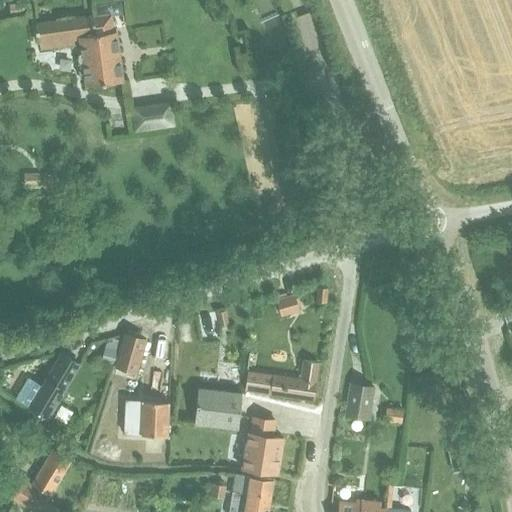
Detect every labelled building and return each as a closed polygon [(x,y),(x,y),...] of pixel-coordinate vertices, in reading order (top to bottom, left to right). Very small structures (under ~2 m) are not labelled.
[(20,4),(8,4),(9,16),(21,15),(20,4)] [(93,15),(36,22),(40,49),(79,44),(85,86),(122,81),(115,31),(113,31),(111,14),(93,17),(93,15)] [(170,108),(132,113),(134,132),(173,127),(170,108)] [(46,172),(22,172),(22,187),(46,187),(46,185),(46,175),(46,172)] [(326,302),(328,287),(319,286),(317,301),(326,302)] [(294,294),(275,299),(280,316),(299,310),(294,294)] [(225,310),(216,312),(219,325),(228,323),(225,310)] [(136,372),(145,340),(124,334),(115,366),(136,372)] [(103,348),(100,361),(114,364),(117,352),(103,348)] [(29,378),(16,400),(46,418),(78,364),(78,363),(61,354),(42,385),(29,378)] [(185,359),(183,389),(197,390),(198,360),(185,359)] [(249,373),(247,390),(272,393),(272,394),(290,396),(314,400),(318,369),(319,364),(311,363),(306,362),(303,362),(300,379),(272,375),(272,376),(249,373)] [(228,384),(245,385),(247,365),(230,364),(228,384)] [(367,418),(371,389),(350,386),(346,415),(367,418)] [(238,429),(243,392),(240,392),(199,388),(195,424),(238,429)] [(125,400),(124,433),(146,435),(166,436),(168,402),(125,400)] [(403,422),(405,409),(388,407),(386,420),(403,422)] [(248,433),(243,468),(277,473),(282,438),(271,436),(274,421),(251,418),(248,433)] [(107,434),(96,431),(90,447),(102,451),(107,434)] [(474,446),(463,448),(468,468),(479,465),(474,446)] [(45,511),(60,511),(61,510),(47,502),(73,461),(54,449),(32,484),(21,478),(10,496),(35,511),(41,511),(42,510),(45,511)] [(268,511),(274,479),(236,473),(229,511),(268,511)] [(225,485),(211,483),(209,496),(223,498),(225,485)] [(339,500),(338,511),(361,511),(363,499),(355,498),(354,502),(339,500)] [(381,501),(364,499),(363,499),(361,511),(386,511),(387,508),(381,507),(381,501)]
